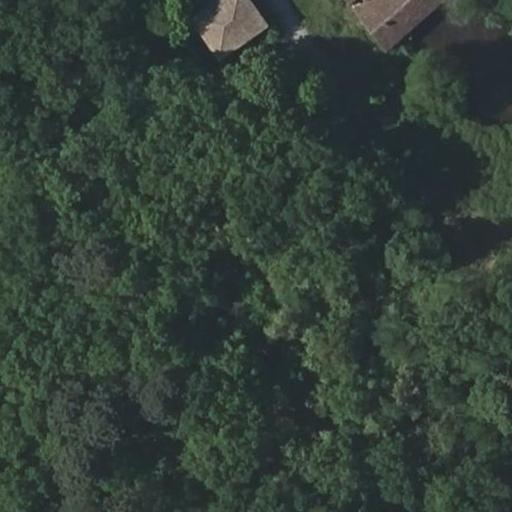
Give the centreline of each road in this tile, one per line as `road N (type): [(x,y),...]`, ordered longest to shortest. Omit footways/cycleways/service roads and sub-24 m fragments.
road 1 (track): [(511,229),(456,208),(363,140),(277,0)]
road 2 (track): [(0,124),(44,0)]
